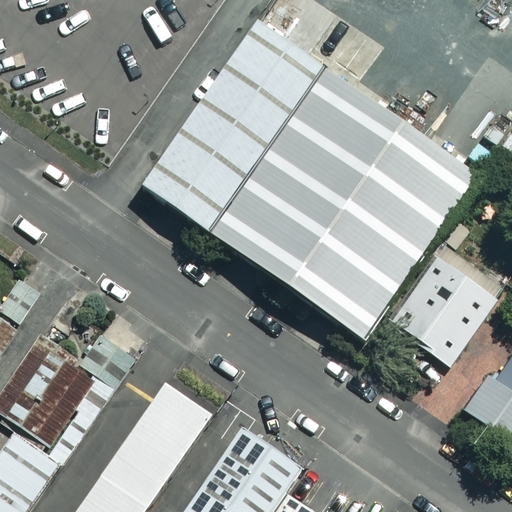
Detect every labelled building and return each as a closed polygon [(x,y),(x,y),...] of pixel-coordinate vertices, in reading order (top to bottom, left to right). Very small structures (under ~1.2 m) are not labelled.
[(0,0),(0,86),(104,159),(214,0),(0,0)] [(273,0),(148,188),(373,337),(427,255),(486,167),(343,72),(365,38),(307,0),(273,0)] [(511,133),(509,132),(486,167),(511,184),(511,133)] [(0,341),(41,285),(0,255),(0,341)] [(427,255),(373,337),(423,370),(478,289),(427,255)] [(0,511),(26,511),(141,351),(84,311),(58,348),(33,330),(0,377),(0,421),(7,427),(0,436),(0,511)] [(465,409),(511,441),(511,356),(494,383),(487,378),(465,409)] [(142,511),(212,412),(165,380),(72,511),(142,511)] [(234,422),(174,511),(270,511),(283,494),(301,466),(234,422)] [(310,511),(283,494),(270,511),(310,511)]
